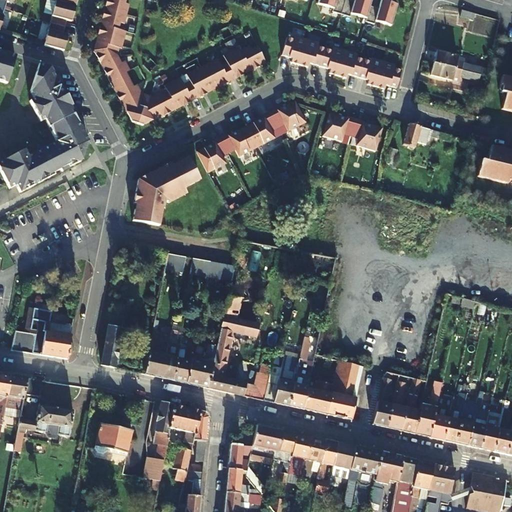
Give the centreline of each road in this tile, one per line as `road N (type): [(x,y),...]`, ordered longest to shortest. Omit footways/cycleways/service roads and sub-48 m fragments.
road 1 (residential): [(221,404),(511,471)]
road 2 (residential): [(398,111),(291,80),(125,163)]
road 3 (residential): [(125,163),(82,374)]
road 4 (track): [(355,436),(399,258)]
road 5 (residential): [(82,374),(221,404)]
